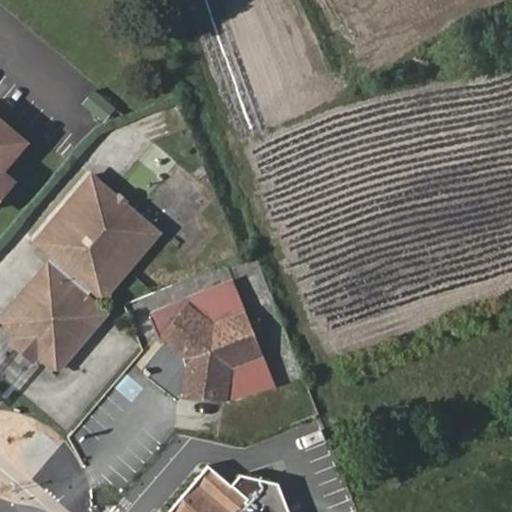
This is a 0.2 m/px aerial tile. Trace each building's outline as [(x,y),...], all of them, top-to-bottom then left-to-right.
[(0,166),(10,155),(0,145),(0,166)] [(0,325),(17,341),(34,356),(52,372),(101,313),(84,299),(92,291),(100,297),(155,233),(91,180),(34,244),(79,282),(73,289),(49,270),(0,323),(0,325)] [(271,390),(253,344),(261,341),(254,323),(246,326),(231,288),(223,287),(148,316),(146,322),(154,343),(161,346),(147,375),(175,398),(221,409),(271,390)] [(28,362),(34,356),(17,341),(11,348),(28,362)] [(235,511),(227,504),(232,500),(195,470),(158,511),(235,511)] [(281,480),(272,490),(298,511),(308,511),(313,507),(281,480)]
